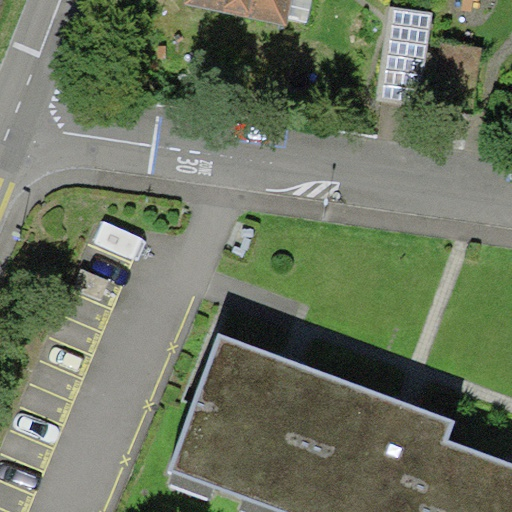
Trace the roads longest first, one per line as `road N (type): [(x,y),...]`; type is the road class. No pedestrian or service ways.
road 1 (residential): [(10,122),(511,194)]
road 2 (tertiary): [(10,122),(59,0)]
